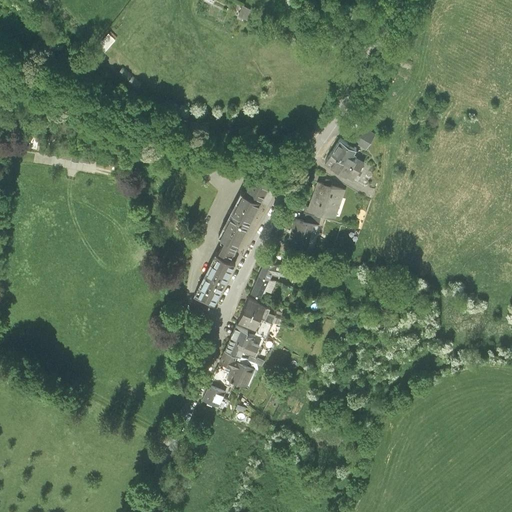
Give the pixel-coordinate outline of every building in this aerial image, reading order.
[(246,15),(250,6),(243,3),(238,12),(246,15)] [(114,35),(108,29),(97,40),(104,46),(114,35)] [(370,131),(359,124),(350,138),(361,145),(370,131)] [(35,148),(38,136),(14,131),(12,143),(35,148)] [(331,149),(332,149),(343,157),(347,150),(351,153),(355,146),(339,136),(331,149)] [(101,146),(56,137),(54,151),(60,152),(60,156),(89,162),(90,157),(99,159),(101,146)] [(363,160),(351,153),(347,150),(343,157),(332,149),(325,159),(352,177),(363,160)] [(261,159),(244,191),(260,199),(277,167),(261,159)] [(345,189),(317,179),(308,205),(335,215),(345,189)] [(219,232),(225,235),(237,242),(260,199),(244,191),(241,190),(219,232)] [(318,223),(320,217),(305,212),(303,219),(318,223)] [(303,219),(294,217),(287,242),(306,247),(310,232),(315,233),(318,223),(303,219)] [(229,258),(237,242),(225,235),(217,251),(229,258)] [(234,261),(229,258),(217,251),(195,292),(213,301),(234,261)] [(268,276),(271,269),(291,274),(293,265),(265,257),(258,272),(268,276)] [(260,292),(268,276),(258,272),(251,288),(260,292)] [(248,297),(243,308),(259,315),(264,304),(248,297)] [(264,304),(259,315),(272,321),(275,313),(267,309),(269,306),(264,304)] [(256,322),(259,315),(243,308),(238,319),(254,326),(256,322)] [(266,334),(272,321),(259,315),(256,322),(259,323),(256,329),(266,334)] [(235,323),(224,348),(236,353),(239,354),(242,347),(255,352),(258,344),(251,341),(252,337),(249,335),(250,334),(244,332),(246,328),(235,323)] [(233,359),(236,353),(224,348),(219,359),(233,365),(228,376),(246,384),(253,367),(233,359)] [(248,357),(262,364),(264,358),(257,355),(256,356),(250,353),(248,357)] [(209,383),(203,397),(219,404),(225,390),(209,383)]
